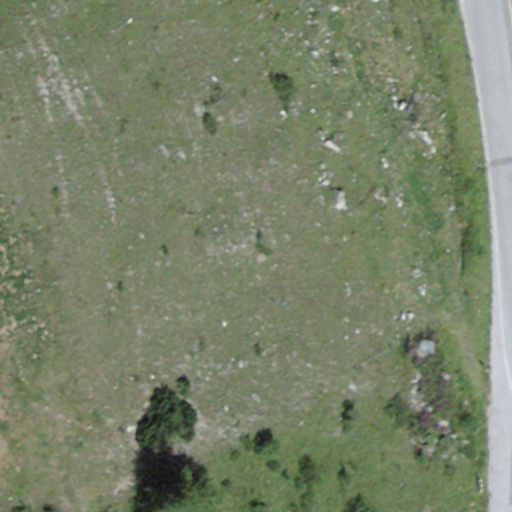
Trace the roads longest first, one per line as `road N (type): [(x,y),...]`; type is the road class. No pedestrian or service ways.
road 1 (track): [(503,511),(511,248)]
road 2 (unclassified): [(484,0),(511,195)]
